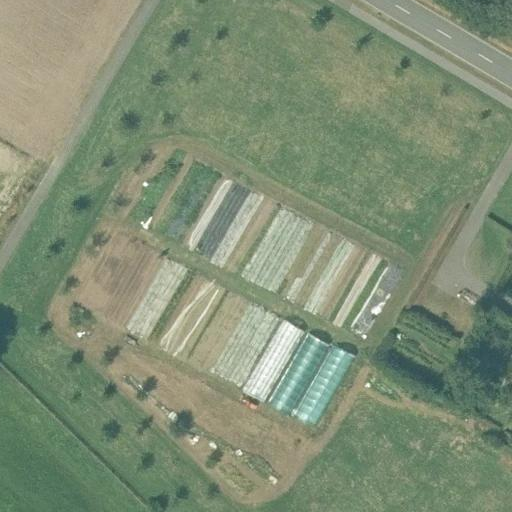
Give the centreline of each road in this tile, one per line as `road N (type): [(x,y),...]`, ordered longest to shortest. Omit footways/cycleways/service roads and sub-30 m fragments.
road 1 (unclassified): [(0,264),(155,0)]
road 2 (secondary): [(511,74),(386,0)]
